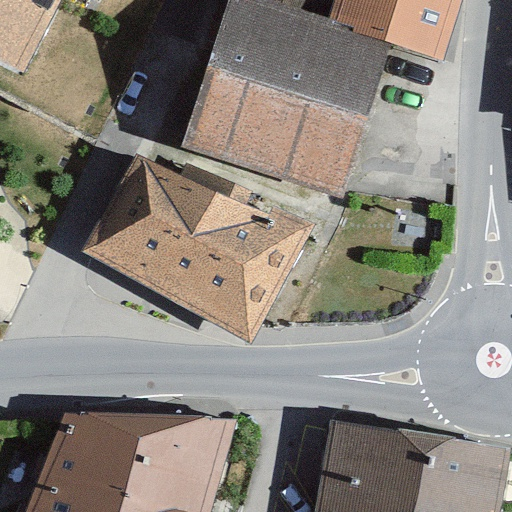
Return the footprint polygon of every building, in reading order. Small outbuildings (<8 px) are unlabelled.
[(0,0),(0,54),(17,63),(49,0),(0,0)] [(230,0),(249,6),(346,39),(358,0),(230,0)] [(486,0),(358,0),(346,39),(412,65),(460,83),(486,0)] [(346,39),(249,6),(201,161),(361,220),(412,65),(346,39)] [(310,226),(140,158),(87,252),(249,337),(310,226)] [(231,511),(254,432),(79,424),(47,511),(231,511)] [(511,511),(511,466),(344,435),(329,511),(511,511)]
